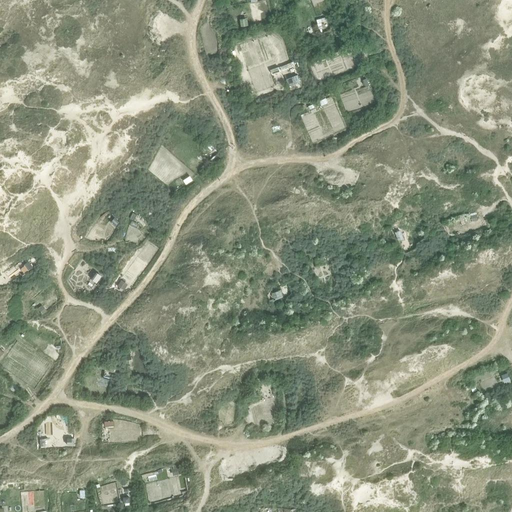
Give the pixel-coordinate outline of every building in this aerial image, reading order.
[(297,75),(285,79),(288,87),(299,83),(297,75)] [(114,218),(110,222),(114,226),(118,222),(114,218)] [(399,230),(394,232),(398,241),(403,239),(399,230)] [(28,262),(23,265),(27,271),(32,267),(28,262)] [(121,280),(118,286),(124,290),(128,285),(121,280)] [(280,289),(271,293),(273,299),(282,295),(280,289)] [(41,305),(38,308),(42,314),(46,311),(41,305)] [(500,374),(503,381),(510,379),(507,372),(504,373),(500,374)] [(255,382),(257,388),(272,383),(269,377),(255,382)] [(243,383),(247,394),(255,392),(251,381),(243,383)]
